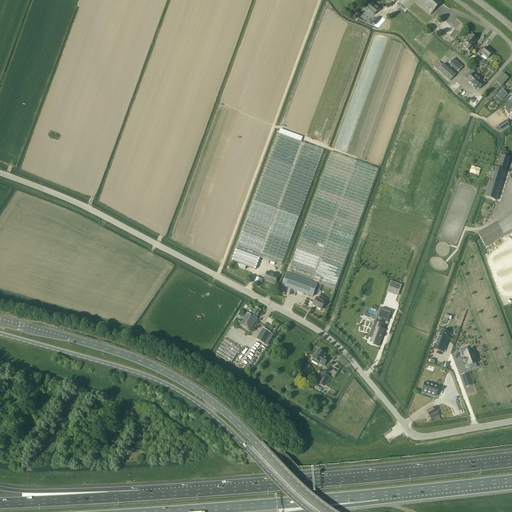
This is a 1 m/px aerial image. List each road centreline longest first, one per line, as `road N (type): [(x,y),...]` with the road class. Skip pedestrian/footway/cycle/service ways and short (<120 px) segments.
road 1 (unclassified): [(511,421),(413,434),(347,354),(303,320),(106,215),(0,172)]
road 2 (primary): [(327,511),(229,416),(181,381),(0,317)]
road 3 (motorway): [(511,462),(138,496)]
road 4 (primary): [(0,333),(182,392),(313,511)]
road 5 (unknown): [(216,275),(320,0)]
road 6 (motorway): [(181,511),(378,494)]
road 7 (motorway): [(138,496),(0,504)]
road 8 (motorway): [(138,496),(0,488)]
road 9 (motorway): [(378,494),(511,479)]
